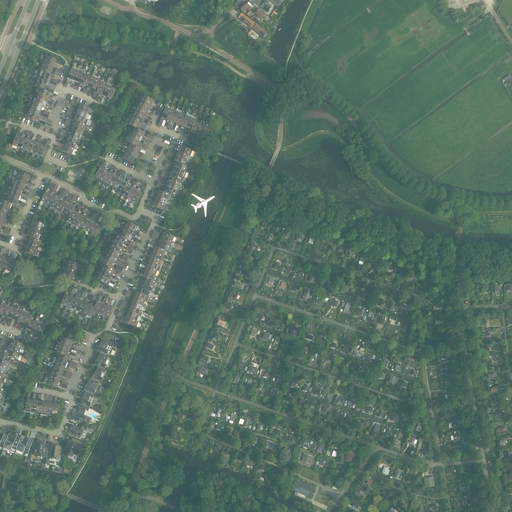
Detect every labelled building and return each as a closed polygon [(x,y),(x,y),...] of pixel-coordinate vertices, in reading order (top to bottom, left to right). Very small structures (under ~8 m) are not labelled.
[(266,0),(261,0),(258,4),(258,5),(263,8),(262,9),(267,13),(271,8),(272,6),(268,3),(269,1),(266,0)] [(244,12),(246,14),(249,11),(252,9),(250,7),(245,3),(239,8),(244,13),(244,12)] [(254,15),(261,20),(265,14),(258,9),(254,15)] [(238,18),(263,37),(267,32),(256,24),(245,16),(242,14),(238,18)] [(44,61),(54,65),(56,60),(45,55),(42,60),(44,61)] [(44,61),(42,66),(52,70),(54,65),(44,61)] [(42,66),(40,71),(50,75),(52,70),(42,66)] [(73,81),(77,71),(72,69),(66,82),(68,83),(69,81),(72,83),(73,81)] [(36,75),(38,76),(51,81),(52,79),(49,78),(50,75),(40,71),(38,70),(36,75)] [(73,81),(78,83),(82,73),(77,71),(73,81)] [(76,86),(75,89),(77,90),(79,85),(82,87),(83,85),(87,75),(82,73),(78,83),(76,86)] [(92,77),(87,75),(83,85),(88,87),(92,77)] [(38,76),(36,81),(46,85),(47,83),(50,84),(56,87),(57,84),(51,81),(38,76)] [(86,90),(85,93),(87,94),(88,91),(89,91),(90,88),(93,89),(97,79),(92,77),(88,87),(86,90)] [(97,79),(93,89),(94,90),(93,92),(94,93),(93,97),(95,97),(95,98),(97,93),(102,81),(97,79)] [(46,85),(36,81),(34,86),(41,89),(44,90),(47,91),(48,89),(45,88),(46,85)] [(107,83),(102,81),(97,93),(99,94),(98,97),(98,98),(97,101),(99,102),(102,95),(107,83)] [(102,95),(99,102),(101,103),(104,96),(107,98),(112,86),(107,83),(102,95)] [(112,86),(107,98),(112,100),(117,87),(112,86)] [(39,94),(49,98),(51,93),(47,91),(44,90),(41,89),(39,94)] [(37,99),(47,103),(49,98),(39,94),(37,99)] [(142,101),(151,106),(154,101),(144,96),(142,101)] [(37,99),(35,104),(42,107),(45,108),(46,106),(47,107),(49,107),(50,104),(47,103),(37,99)] [(142,101),(139,106),(149,111),(149,110),(151,106),(142,101)] [(32,103),(30,108),(41,112),(42,107),(35,104),(32,103)] [(78,110),(88,114),(90,109),(86,107),(85,106),(85,107),(80,105),(78,110)] [(137,110),(146,115),(148,113),(151,115),(151,114),(154,116),(155,114),(152,112),(149,110),(149,111),(139,106),(137,110)] [(28,113),(38,117),(41,112),(30,108),(28,113)] [(167,120),(171,110),(166,108),(160,121),(162,122),(163,121),(162,119),(164,119),(166,120),(167,120)] [(75,111),(73,114),(76,115),(86,119),(88,114),(78,110),(77,109),(77,111),(75,111)] [(134,115),(144,120),(146,115),(137,110),(134,115)] [(167,120),(166,120),(166,122),(169,123),(168,124),(167,128),(169,128),(169,129),(169,128),(170,125),(172,122),(176,112),(171,110),(167,120)] [(172,122),(177,124),(181,114),(182,112),(177,110),(176,112),(172,122)] [(38,117),(28,113),(26,118),(36,122),(39,123),(40,121),(39,120),(40,118),(38,117)] [(73,114),(72,116),(75,118),(74,120),(76,121),(77,121),(84,124),(86,125),(89,120),(86,119),(76,115),(73,114)] [(181,114),(177,124),(182,126),(186,116),(181,114)] [(180,129),(182,130),(184,127),(187,128),(192,116),(187,114),(186,116),(182,126),(180,129)] [(132,120),(141,125),(144,120),(134,115),(132,119),(132,120)] [(187,128),(192,130),(195,122),(196,120),(197,118),(192,116),(187,128)] [(136,128),(139,129),(141,125),(132,120),(132,119),(130,118),(127,123),(136,128)] [(77,121),(76,121),(76,122),(73,121),(73,122),(67,120),(65,123),(71,125),(72,125),(74,126),(84,130),(85,130),(87,131),(89,126),(86,125),(84,124),(77,121)] [(191,132),(196,135),(200,124),(195,122),(192,130),(191,132)] [(200,124),(196,135),(201,137),(205,127),(200,124)] [(72,131),(82,135),(84,130),(74,126),(72,131)] [(205,127),(201,137),(200,138),(202,138),(203,142),(202,141),(201,144),(203,145),(206,139),(210,129),(205,127)] [(136,128),(133,133),(143,138),(145,133),(142,131),(139,129),(136,128)] [(61,132),(68,135),(70,136),(78,139),(80,140),(82,135),(72,131),(71,131),(71,132),(70,132),(69,132),(63,130),(61,132)] [(131,137),(140,143),(143,138),(133,133),(132,132),(129,137),(130,138),(131,137)] [(12,145),(18,147),(22,137),(20,137),(20,135),(20,134),(17,133),(12,145)] [(68,135),(66,140),(76,144),(78,139),(70,136),(68,135)] [(18,147),(23,150),(27,139),(22,137),(18,147)] [(33,154),(37,156),(42,146),(42,145),(40,144),(41,142),(40,141),(41,138),(39,137),(38,140),(37,142),(37,143),(37,144),(33,154)] [(137,148),(140,143),(131,137),(130,138),(128,143),(130,144),(137,148)] [(27,139),(23,150),(27,152),(32,140),(27,138),(27,139)] [(37,142),(32,140),(27,152),(33,154),(37,144),(37,143),(37,142)] [(42,146),(37,156),(43,158),(47,148),(50,141),(49,141),(47,140),(45,147),(42,146)] [(64,145),(74,150),(76,144),(66,140),(64,145)] [(127,148),(137,154),(140,149),(137,148),(130,144),(128,143),(125,147),(127,149),(127,148)] [(178,152),(188,156),(191,151),(171,143),(170,146),(176,148),(176,150),(178,152)] [(74,150),(64,145),(62,150),(72,155),(74,150)] [(127,149),(125,153),(134,158),(137,160),(138,157),(142,159),(143,157),(144,157),(143,157),(140,155),(137,154),(127,148),(127,149)] [(178,152),(176,157),(186,161),(188,156),(178,152)] [(134,158),(125,153),(122,158),(132,163),(134,158)] [(186,161),(176,157),(174,162),(175,162),(177,163),(184,166),(186,161)] [(173,164),(172,166),(175,168),(185,172),(187,167),(184,166),(175,162),(174,164),(173,164)] [(95,177),(99,180),(105,171),(105,169),(104,168),(103,169),(102,169),(100,168),(95,177)] [(172,173),(183,177),(185,172),(175,168),(172,173)] [(19,171),(16,177),(26,181),(27,181),(27,179),(29,180),(30,179),(31,177),(19,171)] [(105,171),(99,180),(104,183),(109,173),(105,171)] [(168,177),(170,178),(180,182),(183,177),(172,173),(172,175),(163,171),(162,174),(168,177)] [(104,183),(109,185),(114,176),(116,172),(112,174),(109,173),(104,183)] [(114,176),(109,185),(114,188),(119,178),(114,176)] [(114,188),(119,190),(124,181),(124,180),(122,179),(123,178),(120,176),(119,178),(114,188)] [(124,181),(119,190),(123,193),(127,186),(132,177),(130,176),(127,181),(126,182),(124,181)] [(16,177),(14,182),(24,186),(25,186),(26,184),(27,185),(28,184),(29,182),(27,181),(26,181),(16,177)] [(168,183),(178,187),(180,182),(170,178),(168,183)] [(14,182),(12,187),(22,191),(24,186),(14,182)] [(166,188),(176,192),(178,187),(168,183),(166,188)] [(132,188),(127,186),(123,193),(122,195),(127,198),(132,188)] [(10,192),(20,196),(22,191),(12,187),(10,191),(10,192)] [(132,188),(127,198),(132,200),(137,191),(132,188)] [(164,193),(170,195),(174,197),(176,192),(166,188),(164,193)] [(55,210),(55,209),(61,199),(62,196),(65,190),(63,189),(58,197),(56,196),(51,206),(50,207),(55,210)] [(10,192),(10,191),(9,191),(6,196),(18,201),(20,196),(10,192)] [(41,201),(46,203),(51,194),(46,191),(41,201)] [(137,191),(132,200),(137,203),(142,193),(137,191)] [(160,191),(158,196),(168,200),(170,195),(164,193),(160,191)] [(51,194),(46,203),(51,206),(56,196),(51,194)] [(18,201),(6,196),(4,201),(6,202),(11,204),(13,205),(16,206),(18,201)] [(168,200),(158,196),(155,201),(165,205),(168,200)] [(55,209),(60,212),(66,201),(61,199),(55,209)] [(0,205),(9,209),(12,210),(18,213),(20,210),(12,207),(13,205),(11,204),(6,202),(4,201),(2,200),(0,203),(0,205)] [(66,201),(60,212),(65,214),(71,204),(66,201)] [(165,205),(155,201),(153,206),(163,210),(165,205)] [(71,204),(65,214),(69,217),(70,216),(73,211),(76,205),(74,204),(73,205),(71,204)] [(9,209),(0,205),(0,210),(7,214),(9,209)] [(70,216),(69,217),(67,221),(72,224),(78,213),(76,212),(73,211),(70,216)] [(82,216),(78,213),(72,224),(77,226),(77,225),(82,216)] [(87,218),(82,228),(86,232),(87,231),(92,221),(95,215),(95,214),(95,215),(93,214),(91,217),(92,217),(90,220),(87,218)] [(5,219),(0,216),(0,222),(3,224),(5,225),(5,223),(7,223),(13,225),(14,223),(8,220),(5,219)] [(82,216),(77,225),(82,228),(87,218),(88,217),(87,216),(86,217),(85,217),(82,216)] [(31,225),(41,229),(43,224),(33,220),(31,225)] [(87,231),(91,233),(97,223),(92,221),(87,231)] [(269,231),(272,224),(264,221),(261,228),(269,231)] [(125,227),(135,232),(136,231),(140,232),(143,233),(144,231),(128,222),(125,227)] [(97,223),(91,233),(91,235),(96,237),(102,226),(97,223)] [(22,227),(29,230),(39,234),(41,229),(31,225),(29,224),(28,227),(26,226),(23,225),(22,227)] [(123,232),(132,237),(135,232),(125,227),(123,232)] [(29,230),(27,235),(29,236),(31,237),(39,240),(41,235),(39,234),(29,230)] [(127,241),(128,241),(131,243),(133,240),(135,241),(136,239),(132,237),(123,232),(120,236),(121,237),(127,241)] [(162,238),(172,242),(174,237),(164,233),(162,238)] [(121,237),(120,236),(117,234),(114,240),(125,246),(128,241),(127,241),(121,237)] [(160,243),(170,247),(172,242),(162,238),(159,237),(153,234),(152,237),(159,240),(158,242),(156,241),(160,243)] [(29,242),(39,247),(42,241),(39,240),(31,237),(29,242)] [(111,244),(122,250),(125,246),(114,240),(111,244)] [(24,246),(27,247),(37,252),(39,247),(29,242),(28,244),(20,241),(18,244),(24,246)] [(149,244),(155,247),(158,248),(165,251),(168,252),(170,247),(160,243),(159,245),(150,241),(149,244)] [(120,255),(123,257),(128,260),(130,257),(121,252),(122,250),(111,244),(109,249),(110,250),(120,255)] [(256,256),(259,248),(253,246),(250,253),(256,256)] [(37,252),(27,247),(25,252),(35,257),(37,252)] [(155,247),(153,252),(163,256),(165,251),(158,248),(155,247)] [(117,260),(120,255),(110,250),(108,255),(117,260)] [(144,254),(151,257),(161,261),(163,256),(153,252),(151,251),(150,254),(148,253),(146,252),(145,254),(144,254)] [(9,259),(5,269),(10,271),(15,261),(12,260),(13,257),(13,256),(14,254),(14,253),(12,253),(12,252),(9,259)] [(108,255),(105,259),(115,265),(117,260),(108,255)] [(4,257),(0,267),(5,269),(9,259),(4,257)] [(151,257),(150,259),(148,258),(146,258),(144,257),(143,259),(142,259),(149,262),(161,267),(163,261),(161,261),(151,257)] [(115,265),(105,259),(103,264),(105,265),(112,269),(115,265)] [(67,266),(77,270),(79,271),(80,268),(84,270),(85,267),(86,268),(86,267),(69,260),(67,266)] [(147,267),(157,271),(159,272),(161,267),(149,262),(148,264),(147,263),(146,264),(145,266),(147,267)] [(105,265),(102,270),(112,275),(115,270),(112,269),(105,265)] [(77,270),(67,266),(65,271),(75,275),(77,270)] [(157,271),(147,267),(145,272),(155,276),(157,271)] [(245,279),(249,272),(241,268),(238,275),(245,279)] [(293,277),(295,271),(287,268),(285,274),(293,277)] [(406,278),(408,271),(401,268),(398,276),(406,278)] [(112,275),(102,270),(100,269),(98,274),(100,275),(109,280),(112,275)] [(299,270),(297,277),(302,279),(305,272),(299,270)] [(75,275),(65,271),(63,276),(73,280),(75,275)] [(145,278),(153,281),(155,282),(157,277),(155,276),(145,272),(143,277),(145,278)] [(109,280),(100,275),(97,280),(107,285),(109,280)] [(153,281),(145,278),(145,280),(144,280),(143,280),(142,282),(143,283),(153,287),(156,288),(158,283),(155,282),(153,281)] [(335,284),(329,282),(326,290),(332,292),(335,284)] [(141,288),(151,292),(153,287),(143,283),(143,285),(140,284),(139,287),(141,288)] [(141,288),(139,293),(147,296),(149,297),(151,292),(141,288)] [(309,300),(312,292),(307,289),(303,297),(309,300)] [(135,297),(145,301),(147,296),(139,293),(137,292),(135,297)] [(61,305),(66,307),(70,297),(65,294),(61,305)] [(368,303),(370,296),(363,294),(361,300),(368,303)] [(87,299),(85,303),(81,313),(86,315),(94,296),(91,295),(88,302),(86,301),(87,299)] [(94,296),(86,315),(85,316),(91,319),(93,312),(95,307),(93,306),(94,303),(97,297),(94,296)] [(70,297),(66,307),(65,308),(70,310),(71,309),(75,299),(70,297)] [(135,297),(133,302),(143,306),(145,301),(135,297)] [(71,309),(76,311),(80,301),(75,299),(71,309)] [(107,306),(103,316),(108,318),(113,307),(110,306),(111,303),(112,301),(110,300),(110,299),(107,306)] [(93,312),(98,314),(102,304),(100,304),(101,303),(101,301),(98,300),(97,302),(95,307),(93,312)] [(85,303),(80,301),(76,311),(81,313),(85,303)] [(128,306),(141,311),(143,306),(133,302),(130,301),(129,303),(128,306)] [(395,311),(397,305),(390,303),(388,309),(395,311)] [(102,304),(98,314),(103,316),(107,306),(102,304)] [(143,312),(141,311),(128,306),(122,304),(121,306),(127,309),(127,308),(129,309),(127,312),(129,312),(141,317),(143,312)] [(3,316),(8,318),(12,307),(7,305),(3,316)] [(352,307),(345,305),(343,311),(349,314),(352,307)] [(9,323),(11,323),(13,320),(17,310),(12,307),(8,318),(7,319),(10,320),(9,323)] [(13,320),(18,322),(23,310),(18,308),(17,310),(13,320)] [(28,312),(23,310),(18,322),(17,323),(18,324),(20,324),(20,323),(23,324),(27,314),(28,312)] [(141,317),(129,312),(128,314),(126,313),(125,313),(119,311),(118,313),(137,321),(139,322),(141,317)] [(365,313),(364,319),(367,320),(366,323),(369,323),(370,320),(372,321),(373,312),(369,312),(369,314),(365,313)] [(137,321),(118,313),(117,316),(123,319),(124,319),(123,322),(134,327),(137,321)] [(27,314),(23,324),(28,326),(30,320),(32,316),(27,314)] [(264,318),(258,315),(254,322),(261,325),(264,318)] [(26,330),(31,333),(35,322),(30,320),(28,326),(26,330)] [(31,333),(36,335),(40,324),(41,322),(36,320),(35,322),(31,333)] [(40,324),(36,335),(41,337),(45,327),(40,324)] [(297,332),(291,329),(288,337),(294,339),(297,332)] [(273,338),(272,343),(279,344),(281,337),(275,336),(275,339),(273,338)] [(61,343),(71,347),(73,342),(63,338),(61,343)] [(100,353),(107,355),(110,346),(115,348),(117,344),(103,338),(99,347),(98,347),(97,351),(100,353)] [(7,345),(20,350),(22,344),(12,340),(12,342),(9,341),(9,342),(2,339),(1,342),(7,345)] [(59,348),(69,352),(71,347),(61,343),(60,342),(57,347),(59,348)] [(337,351),(340,345),(332,342),(329,348),(337,351)] [(5,349),(8,351),(18,355),(19,352),(22,353),(23,353),(24,351),(20,350),(7,345),(6,347),(5,349)] [(492,353),(491,345),(484,346),(485,354),(492,353)] [(56,353),(59,354),(67,357),(69,352),(59,348),(56,353)] [(7,353),(5,352),(3,354),(6,356),(11,358),(15,359),(14,359),(19,361),(21,356),(18,355),(8,351),(7,353)] [(98,366),(105,369),(106,365),(105,364),(109,356),(107,355),(100,353),(97,361),(96,361),(94,365),(98,366)] [(331,362),(333,356),(327,353),(325,360),(331,362)] [(0,357),(0,359),(9,363),(12,364),(14,359),(11,358),(6,356),(3,354),(1,354),(0,357)] [(59,354),(57,359),(67,363),(69,358),(67,357),(59,354)] [(374,356),(368,354),(365,361),(371,364),(374,356)] [(53,363),(65,368),(66,368),(68,365),(69,366),(69,367),(75,369),(76,367),(70,364),(67,363),(57,359),(55,358),(53,363)] [(0,365),(7,368),(9,363),(0,359),(0,365)] [(53,369),(63,373),(65,368),(53,363),(51,368),(53,369)] [(7,368),(0,365),(0,370),(5,373),(7,374),(8,368),(7,368)] [(94,375),(92,379),(98,382),(102,383),(104,379),(103,378),(106,370),(105,369),(98,366),(94,375)] [(196,375),(203,378),(206,370),(199,367),(196,375)] [(53,369),(51,374),(61,378),(63,373),(53,369)] [(416,371),(409,369),(406,377),(413,379),(416,371)] [(49,379),(59,383),(61,378),(51,374),(49,379)] [(84,390),(85,391),(94,395),(96,390),(95,390),(98,382),(92,379),(90,378),(87,384),(86,386),(85,386),(84,390)] [(68,387),(62,384),(59,383),(49,379),(47,384),(57,388),(58,386),(61,387),(67,389),(68,387)] [(324,391),(318,388),(315,394),(321,397),(324,391)] [(81,404),(90,408),(91,404),(91,403),(94,395),(85,391),(82,400),(81,399),(79,404),(81,404)] [(90,408),(81,404),(78,413),(77,413),(75,416),(74,416),(72,420),(79,423),(80,421),(89,425),(91,419),(87,418),(87,417),(84,415),(86,411),(88,412),(90,408)] [(215,417),(224,421),(227,414),(218,410),(215,417)] [(382,420),(385,413),(378,410),(375,416),(382,420)] [(352,424),(354,415),(348,414),(345,422),(352,424)] [(409,422),(403,420),(401,427),(407,429),(409,422)] [(76,437),(80,438),(85,426),(80,424),(78,427),(73,425),(70,433),(76,436),(76,437)] [(505,433),(504,425),(497,427),(498,434),(505,433)] [(249,434),(243,432),(240,438),(246,441),(249,434)] [(0,449),(2,450),(3,448),(6,441),(8,436),(4,434),(2,439),(0,438),(0,449)] [(6,441),(3,448),(11,451),(11,450),(12,450),(12,451),(15,452),(16,451),(19,443),(21,438),(17,436),(14,442),(12,441),(12,443),(6,441)] [(19,443),(16,451),(23,454),(24,452),(25,453),(27,454),(28,454),(34,440),(29,438),(27,444),(25,443),(24,445),(19,443)] [(67,454),(72,457),(73,454),(77,456),(81,446),(81,445),(80,445),(81,442),(73,438),(71,442),(68,441),(67,445),(68,445),(66,450),(68,451),(67,454)] [(307,448),(310,443),(304,439),(301,444),(307,448)] [(418,449),(425,451),(426,445),(427,440),(420,439),(418,449)] [(36,445),(34,454),(35,454),(35,457),(43,459),(44,458),(47,458),(48,448),(45,448),(46,444),(39,443),(38,446),(36,445)] [(47,458),(46,461),(49,461),(50,458),(56,459),(57,459),(59,459),(60,451),(59,451),(60,447),(52,446),(51,452),(48,452),(48,448),(47,458)] [(288,448),(282,446),(279,452),(285,455),(288,448)] [(344,453),(341,459),(349,463),(352,457),(344,453)] [(304,454),(301,462),(309,464),(312,457),(304,454)] [(262,474),(266,465),(260,463),(256,471),(262,474)] [(385,466),(382,474),(386,475),(386,474),(388,474),(390,468),(385,466)] [(400,478),(402,473),(394,470),(392,475),(400,478)] [(424,479),(425,488),(435,487),(433,478),(424,479)] [(291,490),(311,499),(315,489),(296,480),(291,490)] [(359,493),(366,498),(368,496),(366,494),(367,493),(362,489),(359,493)]
